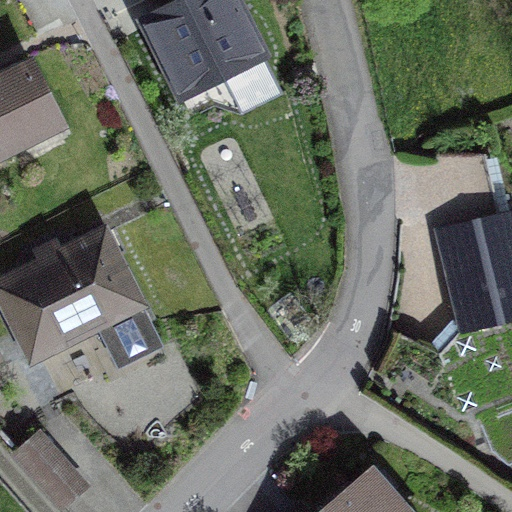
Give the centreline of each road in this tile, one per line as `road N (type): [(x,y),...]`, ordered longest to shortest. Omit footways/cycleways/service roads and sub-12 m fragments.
road 1 (residential): [(81,0),(257,345),(304,395)]
road 2 (residential): [(328,0),(364,154),(368,258),(351,340),(304,395)]
road 3 (residential): [(304,395),(186,511)]
